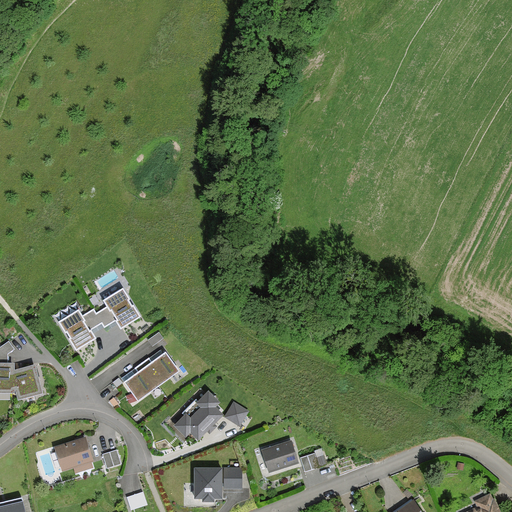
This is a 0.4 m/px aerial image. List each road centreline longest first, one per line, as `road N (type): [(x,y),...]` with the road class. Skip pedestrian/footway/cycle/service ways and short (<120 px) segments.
road 1 (residential): [(271,511),(442,445),(475,449),(511,477)]
road 2 (residential): [(0,446),(49,415),(81,409),(121,424),(143,465)]
